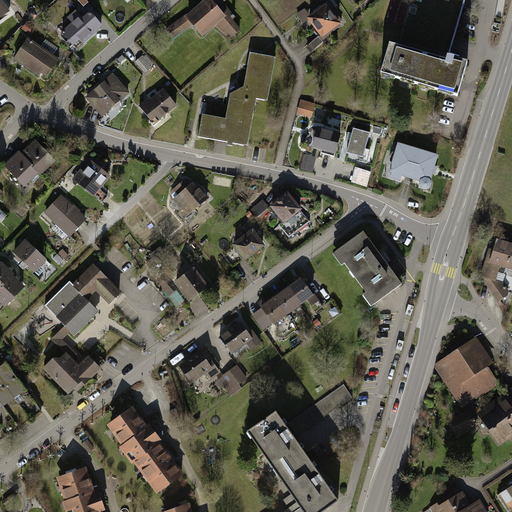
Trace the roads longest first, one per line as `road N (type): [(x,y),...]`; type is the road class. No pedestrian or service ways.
road 1 (residential): [(364,201),(0,474)]
road 2 (residential): [(364,201),(95,138),(49,118)]
road 3 (tertiary): [(374,511),(437,299)]
road 4 (tertiary): [(453,241),(511,49)]
road 5 (residential): [(171,0),(49,118)]
